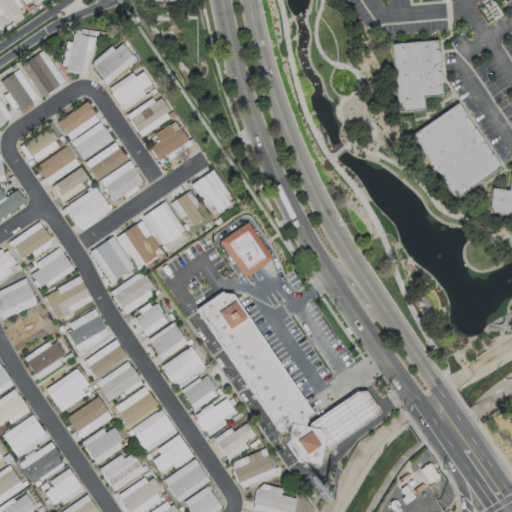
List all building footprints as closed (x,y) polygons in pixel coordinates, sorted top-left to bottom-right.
[(0,0),(0,16),(4,22),(23,8),(16,0),(0,0)] [(62,67),(81,74),(94,39),(75,32),(62,67)] [(388,44),(394,111),(420,109),(418,97),(438,95),(433,40),(388,44)] [(91,63),(105,82),(135,60),(121,41),(91,63)] [(20,64),(40,96),(62,83),(42,50),(20,64)] [(34,98),(12,71),(0,80),(0,84),(19,109),(34,98)] [(150,88),(142,72),(110,89),(118,105),(150,88)] [(134,127),(166,107),(154,96),(125,114),(134,127)] [(93,114),(84,102),(56,123),(65,135),(93,114)] [(454,103),(497,167),(451,198),(408,134),(454,103)] [(0,124),(8,118),(0,107),(0,124)] [(70,144),(81,159),(109,138),(99,124),(70,144)] [(166,124),(171,131),(177,126),(190,145),(160,165),(147,146),(156,140),(152,134),(166,124)] [(19,147),(29,161),(56,143),(46,128),(19,147)] [(97,176),(122,157),(113,144),(87,163),(97,176)] [(76,164),(46,184),(34,166),(64,146),(76,164)] [(85,177),(78,167),(49,186),(59,202),(83,187),(79,181),(85,177)] [(133,170),(103,181),(109,196),(138,185),(133,170)] [(231,202),(210,171),(192,184),(213,215),(231,202)] [(511,175),(511,216),(485,213),(488,188),(505,190),(507,175),(511,175)] [(15,190),(5,197),(0,190),(0,218),(23,201),(15,190)] [(203,213),(182,193),(171,205),(192,225),(203,213)] [(103,208),(96,194),(66,210),(73,223),(103,208)] [(165,244),(182,229),(160,203),(143,218),(165,244)] [(218,241),(243,277),(271,257),(246,221),(218,241)] [(17,253),(46,237),(39,224),(10,240),(17,253)] [(156,254),(137,224),(122,234),(141,264),(156,254)] [(111,282),(129,269),(108,240),(90,253),(111,282)] [(0,273),(9,271),(6,268),(15,263),(3,244),(0,245),(0,273)] [(24,265),(35,281),(66,259),(55,244),(24,265)] [(111,295),(122,311),(152,290),(142,275),(111,295)] [(45,296),(52,310),(85,294),(78,280),(45,296)] [(0,312),(31,299),(24,281),(0,291),(0,312)] [(193,308),(219,291),(232,292),(310,412),(304,416),(303,425),(307,426),(307,423),(330,407),(354,391),(363,390),(374,408),(371,417),(347,434),(325,448),(321,447),(317,466),(298,461),(285,441),(288,423),(282,427),(283,429),(279,432),(277,430),(252,393),(193,308)] [(133,319),(144,333),(163,318),(152,304),(133,319)] [(15,345),(45,330),(37,312),(6,327),(15,345)] [(105,334),(94,312),(65,326),(75,348),(105,334)] [(159,359),(184,341),(172,323),(146,341),(159,359)] [(84,360),(93,375),(124,357),(114,341),(84,360)] [(63,360),(57,343),(25,356),(31,373),(63,360)] [(161,367),(173,386),(203,366),(190,347),(161,367)] [(69,359),(38,380),(53,403),(84,382),(69,359)] [(0,391),(11,384),(0,366),(0,391)] [(105,399),(138,383),(130,367),(97,383),(105,399)] [(180,391),(191,408),(216,391),(205,374),(180,391)] [(0,415),(20,402),(6,380),(0,384),(0,415)] [(156,409),(145,387),(113,403),(123,425),(156,409)] [(104,415),(95,398),(64,414),(73,432),(104,415)] [(204,433),(235,414),(225,399),(195,417),(204,433)] [(170,427),(152,402),(123,423),(140,448),(170,427)] [(0,423),(0,440),(8,452),(39,431),(24,407),(0,423)] [(76,435),(91,459),(120,442),(106,419),(76,435)] [(215,443),(224,456),(254,436),(246,423),(215,443)] [(14,462),(24,475),(54,454),(46,439),(14,462)] [(185,452),(178,443),(152,461),(160,471),(185,452)] [(275,472),(264,448),(229,464),(239,487),(275,472)] [(110,484),(136,465),(127,453),(102,472),(110,484)] [(203,475),(193,463),(166,486),(176,498),(203,475)] [(0,494),(18,481),(8,468),(0,474),(0,494)] [(49,480),(53,488),(44,492),(50,503),(79,489),(69,470),(49,480)] [(130,511),(136,511),(134,509),(157,489),(147,478),(121,501),(130,511)] [(297,500),(293,511),(285,511),(254,504),(258,489),(263,484),(282,489),(281,495),(297,500)] [(218,505),(207,511),(190,511),(187,508),(210,492),(218,505)] [(33,507),(26,511),(0,511),(24,495),(33,507)] [(175,511),(166,499),(147,511),(175,511)] [(97,511),(72,511),(90,500),(97,511)]
